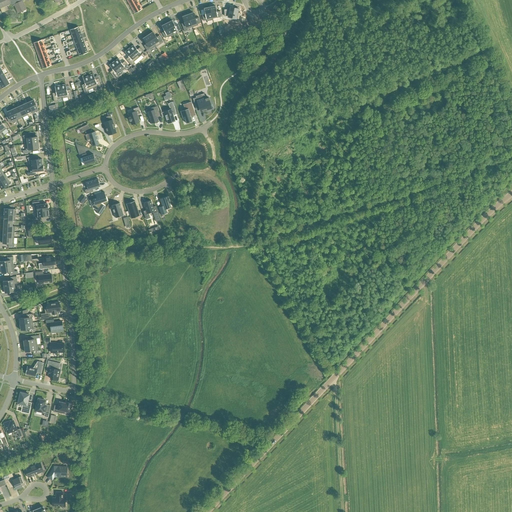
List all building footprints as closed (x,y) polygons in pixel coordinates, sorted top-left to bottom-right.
[(0,0),(0,8),(6,5),(8,6),(9,4),(11,3),(12,5),(14,4),(18,13),(21,12),(22,13),(24,12),(23,11),(26,9),(22,1),(23,0),(25,0),(26,0),(27,1),(28,1),(29,0),(48,0),(50,3),(55,0),(56,3),(61,1),(60,0),(0,0)] [(140,4),(137,0),(136,0),(129,4),(132,9),(140,4)] [(107,5),(109,16),(119,15),(118,3),(107,5)] [(135,13),(142,9),(140,4),(132,9),(135,13)] [(221,17),(220,11),(217,12),(216,6),(210,7),(212,20),(213,20),(212,19),(221,17)] [(229,9),(224,9),(224,16),(228,16),(227,17),(236,19),(239,19),(240,13),(238,12),(239,9),(230,7),(230,6),(229,9)] [(212,20),(210,7),(204,8),(205,14),(202,15),(203,21),(206,20),(207,21),(212,20)] [(198,24),(201,23),(199,17),(196,18),(194,13),(188,15),(193,27),(198,25),(198,24)] [(193,27),(188,15),(182,17),(185,22),(181,24),(184,31),(187,30),(187,29),(193,27)] [(181,29),(178,24),(175,26),(172,20),(167,23),(173,35),(172,32),(177,30),(178,31),(181,29)] [(173,35),(167,23),(162,26),(164,31),(162,33),(164,38),(167,36),(168,37),(173,35)] [(80,32),(79,27),(70,30),(72,35),(80,32)] [(82,37),(80,32),(72,35),(74,40),(82,37)] [(162,40),(159,35),(156,37),(153,32),(148,35),(155,46),(156,46),(154,44),(159,41),(160,42),(162,40)] [(155,46),(148,35),(143,39),(146,44),(144,45),(147,50),(150,48),(150,49),(155,46)] [(84,42),(82,37),(74,40),(76,45),(84,42)] [(44,45),(42,40),(34,43),(36,48),(44,45)] [(86,47),(84,42),(76,45),(78,50),(86,47)] [(46,50),(44,45),(36,48),(38,53),(46,50)] [(147,55),(140,47),(137,49),(133,45),(129,48),(138,58),(142,55),(143,57),(147,55)] [(88,52),(86,47),(78,50),(79,55),(88,52)] [(138,58),(129,48),(125,52),(129,57),(126,59),(132,66),(135,63),(134,62),(138,58)] [(48,55),(46,50),(38,53),(39,58),(48,55)] [(50,60),(48,55),(39,58),(41,63),(50,60)] [(130,68),(125,61),(122,63),(118,58),(114,62),(121,71),(125,68),(127,70),(130,68)] [(51,65),(50,60),(41,63),(43,68),(51,65)] [(116,73),(120,70),(121,71),(114,62),(109,65),(113,70),(110,72),(115,79),(118,76),(116,73)] [(102,86),(99,78),(95,79),(93,74),(88,76),(93,88),(98,86),(98,88),(102,86)] [(93,88),(88,76),(83,78),(85,84),(82,85),(85,94),(89,93),(88,90),(93,88)] [(7,79),(0,82),(0,89),(10,84),(7,79)] [(73,99),(71,89),(67,90),(66,84),(60,85),(63,98),(68,97),(68,100),(73,99)] [(63,98),(60,85),(55,86),(56,92),(52,93),(54,102),(58,101),(58,98),(62,97),(63,98)] [(212,108),(208,97),(205,98),(203,93),(195,96),(196,97),(192,98),(196,109),(202,107),(203,111),(212,108)] [(38,110),(34,100),(28,102),(33,113),(38,110)] [(33,113),(28,102),(23,105),(28,115),(27,113),(32,111),(33,113)] [(193,121),(190,113),(194,111),(191,102),(189,103),(184,104),(183,104),(185,110),(181,112),(181,111),(180,111),(183,119),(185,119),(186,123),(187,123),(192,121),(193,121)] [(28,115),(23,105),(18,107),(23,117),(28,115)] [(158,121),(156,115),(160,114),(157,106),(152,108),(153,111),(148,112),(147,111),(147,112),(151,124),(151,123),(158,121),(158,122),(158,121)] [(23,117),(18,107),(13,109),(17,120),(23,117)] [(133,107),(128,109),(131,120),(138,118),(137,113),(135,107),(133,107)] [(174,108),(164,111),(167,122),(170,121),(170,123),(176,121),(173,112),(175,111),(174,108)] [(17,120),(13,109),(7,112),(12,122),(17,120)] [(109,120),(103,122),(108,135),(116,132),(112,120),(110,115),(105,117),(106,119),(108,118),(109,120)] [(99,144),(95,131),(87,134),(89,141),(88,142),(88,141),(88,142),(91,141),(93,146),(93,145),(98,143),(99,144)] [(28,135),(23,135),(24,138),(25,144),(38,142),(37,137),(30,138),(29,134),(28,135)] [(26,150),(23,150),(23,154),(32,152),(31,149),(39,148),(38,142),(25,144),(26,150)] [(95,161),(93,154),(87,156),(86,153),(82,155),(85,164),(82,165),(82,166),(97,161),(97,160),(95,161)] [(31,157),(28,157),(28,161),(29,160),(30,166),(43,165),(42,159),(34,160),(34,157),(31,157)] [(30,172),(27,172),(28,176),(36,175),(36,172),(43,171),(43,165),(30,166),(30,172)] [(0,182),(8,178),(5,173),(0,176),(0,182)] [(0,186),(1,189),(11,183),(8,178),(0,182),(0,186)] [(89,188),(85,189),(86,193),(93,191),(92,189),(100,186),(97,179),(87,182),(89,188)] [(97,197),(93,199),(95,205),(97,204),(98,208),(96,212),(100,215),(106,207),(101,204),(100,203),(107,201),(104,192),(96,194),(97,197)] [(162,206),(159,207),(161,215),(165,214),(167,213),(166,209),(171,207),(167,196),(160,199),(162,206)] [(135,200),(126,204),(131,218),(140,214),(135,200)] [(146,210),(143,211),(146,219),(150,217),(149,213),(153,212),(154,214),(158,213),(156,206),(153,207),(151,200),(143,203),(146,210)] [(48,210),(47,204),(40,205),(39,201),(33,202),(34,206),(35,211),(48,210)] [(122,205),(114,208),(117,220),(126,217),(122,205)] [(49,215),(48,210),(35,211),(36,211),(37,217),(35,217),(36,220),(41,220),(41,216),(49,215)] [(50,230),(38,232),(39,241),(51,240),(50,230)] [(3,237),(3,243),(8,243),(8,246),(14,247),(15,243),(14,243),(14,238),(3,237)] [(14,265),(13,260),(14,260),(13,256),(7,257),(8,260),(0,261),(0,262),(1,267),(14,265)] [(46,257),(46,258),(43,258),(44,263),(39,263),(39,269),(48,268),(48,265),(55,264),(54,256),(46,257)] [(15,271),(14,265),(1,267),(2,273),(9,272),(10,275),(18,274),(18,271),(15,271)] [(53,282),(52,274),(44,275),(43,271),(36,272),(37,279),(40,279),(40,284),(53,282)] [(17,285),(16,279),(17,279),(17,276),(11,277),(11,280),(3,281),(4,287),(17,285)] [(18,291),(17,285),(4,287),(5,293),(13,292),(13,295),(21,294),(21,291),(18,291)] [(60,311),(59,302),(47,304),(48,313),(52,312),(52,314),(57,314),(57,312),(60,311)] [(33,322),(32,317),(33,317),(32,313),(26,314),(27,317),(19,318),(20,324),(33,322)] [(63,331),(62,321),(53,322),(53,320),(54,320),(54,319),(46,320),(46,321),(46,324),(50,323),(51,331),(58,330),(58,332),(63,331)] [(34,328),(33,322),(20,324),(21,330),(29,329),(29,332),(35,331),(34,328)] [(37,344),(36,338),(39,338),(39,335),(31,336),(31,339),(23,340),(24,346),(37,344)] [(64,352),(64,343),(56,343),(56,342),(50,343),(51,352),(64,352)] [(38,350),(37,344),(24,346),(25,352),(33,351),(33,354),(42,353),(41,349),(38,350)] [(58,380),(60,370),(58,369),(60,363),(48,360),(47,364),(51,365),(49,374),(52,375),(51,379),(58,380)] [(36,376),(37,372),(40,373),(41,373),(44,362),(39,361),(37,369),(27,366),(25,374),(26,374),(36,376)] [(20,393),(19,397),(20,397),(18,403),(23,404),(21,412),(29,414),(32,402),(28,402),(29,394),(21,392),(20,393)] [(47,405),(45,405),(46,400),(42,399),(42,398),(39,397),(39,398),(38,398),(37,403),(36,403),(35,407),(36,407),(35,410),(43,412),(43,411),(45,412),(44,416),(48,417),(50,409),(46,408),(47,405)] [(55,405),(53,411),(63,414),(63,411),(69,412),(71,403),(67,402),(67,403),(59,402),(58,406),(55,405)] [(10,420),(4,422),(8,432),(11,431),(13,434),(18,432),(19,436),(23,435),(20,427),(16,429),(13,420),(10,421),(10,420)] [(28,463),(24,464),(26,470),(29,476),(32,475),(32,476),(35,475),(34,474),(41,471),(40,468),(40,467),(39,467),(38,464),(30,467),(28,463)] [(54,466),(48,477),(51,479),(55,473),(58,475),(67,476),(67,467),(54,466)] [(12,473),(6,475),(11,487),(15,486),(16,489),(22,486),(21,483),(24,483),(21,476),(14,479),(12,473)] [(62,491),(55,491),(55,497),(52,498),(53,506),(66,504),(65,496),(63,497),(62,491)]
